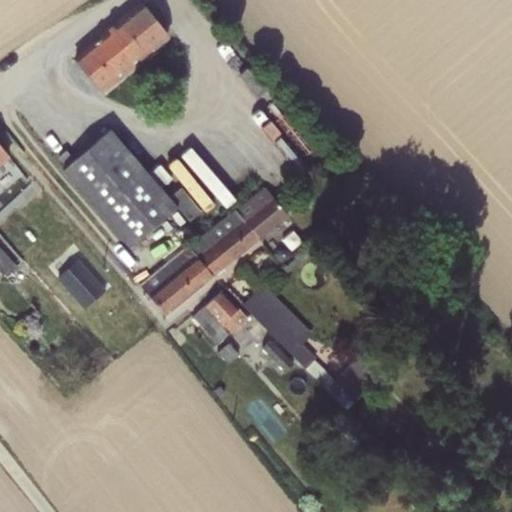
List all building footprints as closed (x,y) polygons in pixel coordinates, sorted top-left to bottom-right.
[(142,3),(74,59),(100,92),(169,37),(142,3)] [(109,128),(61,170),(128,248),(176,207),(169,198),(109,128)] [(244,184),(252,176),(208,133),(200,141),(244,184)] [(0,145),(0,163),(9,157),(0,145)] [(264,185),(235,208),(257,237),(285,214),(264,185)] [(181,188),(169,198),(176,207),(189,221),(201,211),(181,188)] [(235,208),(187,244),(213,274),(257,237),(235,208)] [(187,244),(136,285),(163,315),(213,274),(187,244)] [(0,271),(5,277),(16,267),(0,249),(0,271)] [(78,259),(56,277),(84,310),(106,291),(78,259)] [(261,284),(242,304),(346,409),(407,348),(386,328),(333,379),(313,359),(314,358),(302,344),(309,337),(309,335),(308,333),(307,330),(261,284)] [(222,289),(192,315),(217,344),(246,318),(222,289)] [(269,339),(261,347),(284,371),(292,363),(269,339)] [(227,342),(216,352),(227,364),(238,354),(227,342)] [(29,447),(19,455),(56,503),(66,495),(29,447)] [(385,471),(366,488),(374,497),(393,480),(385,471)] [(479,485),(470,493),(480,505),(496,491),(479,472),(473,478),(479,485)]
